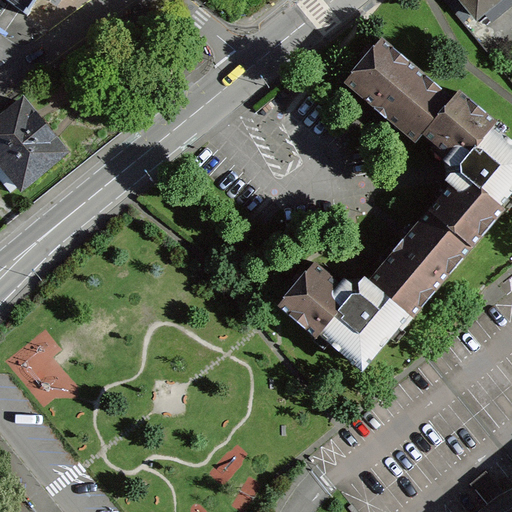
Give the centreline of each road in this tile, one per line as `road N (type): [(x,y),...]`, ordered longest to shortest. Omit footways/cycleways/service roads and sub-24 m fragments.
road 1 (secondary): [(250,68),(0,277)]
road 2 (residential): [(119,0),(14,73)]
